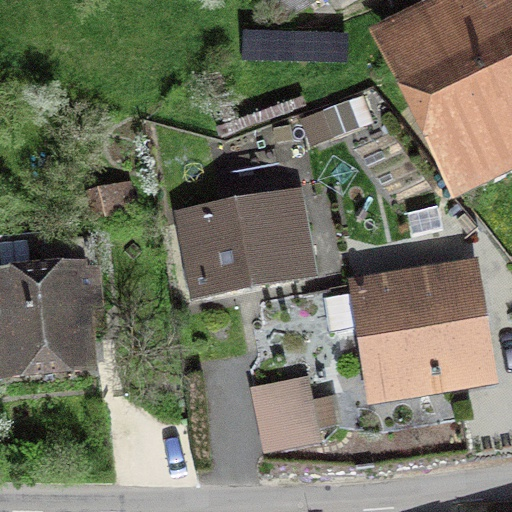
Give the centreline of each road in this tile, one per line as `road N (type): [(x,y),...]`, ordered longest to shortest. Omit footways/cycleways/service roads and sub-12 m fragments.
road 1 (tertiary): [(314,511),(511,497)]
road 2 (tertiary): [(0,510),(136,511)]
